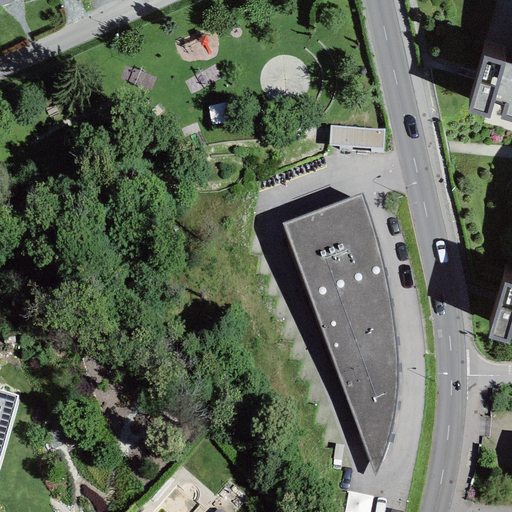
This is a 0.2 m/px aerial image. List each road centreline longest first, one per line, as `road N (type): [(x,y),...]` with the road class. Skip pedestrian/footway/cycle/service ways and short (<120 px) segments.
road 1 (tertiary): [(451,374),(379,0)]
road 2 (residential): [(151,0),(0,70)]
road 3 (tertiary): [(433,511),(451,374)]
